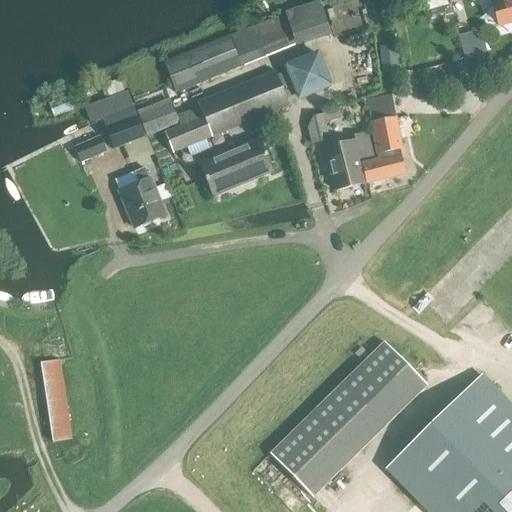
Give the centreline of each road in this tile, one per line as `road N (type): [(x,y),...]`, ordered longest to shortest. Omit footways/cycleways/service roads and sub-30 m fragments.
road 1 (unclassified): [(106,511),(344,276),(511,89)]
road 2 (track): [(0,342),(17,349),(42,466),(69,511)]
